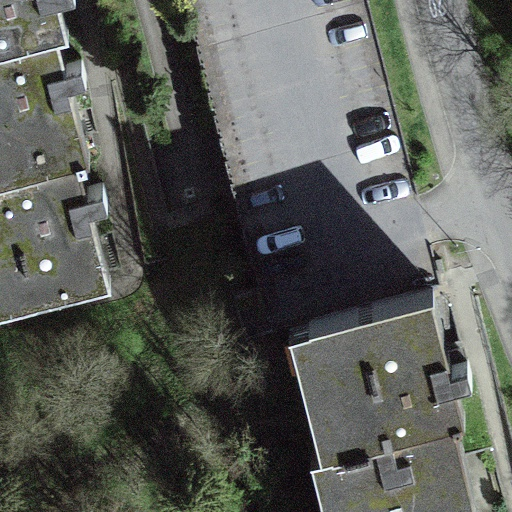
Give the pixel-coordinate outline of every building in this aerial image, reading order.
[(0,0),(0,46),(59,33),(71,30),(64,0),(0,0)] [(368,0),(192,0),(267,321),(434,282),(422,230),(368,0)] [(0,46),(0,173),(90,153),(73,78),(86,75),(81,55),(65,59),(59,33),(0,46)] [(0,296),(106,272),(89,199),(109,195),(105,177),(96,178),(90,153),(0,173),(0,296)] [(432,293),(295,327),(325,448),(461,414),(468,412),(459,375),(473,371),(470,359),(450,364),(432,293)] [(325,448),(316,450),(331,511),(485,511),(461,414),(325,448)]
